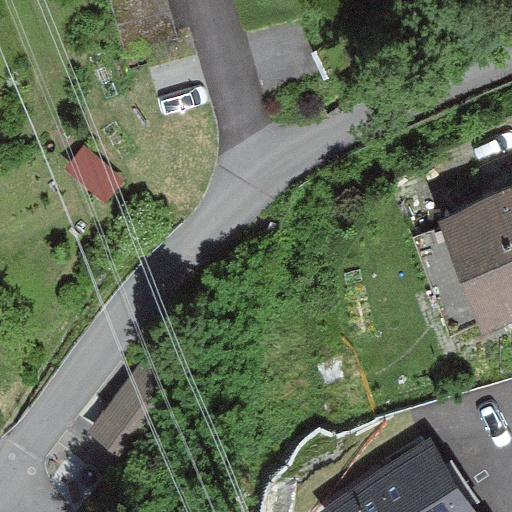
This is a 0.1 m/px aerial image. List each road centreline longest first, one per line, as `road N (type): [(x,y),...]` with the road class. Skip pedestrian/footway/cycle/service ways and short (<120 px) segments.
road 1 (residential): [(511,59),(351,119),(160,261),(14,474)]
road 2 (unknown): [(197,0),(269,180)]
